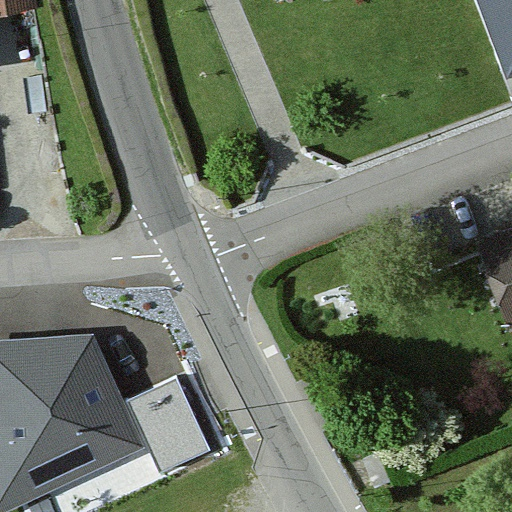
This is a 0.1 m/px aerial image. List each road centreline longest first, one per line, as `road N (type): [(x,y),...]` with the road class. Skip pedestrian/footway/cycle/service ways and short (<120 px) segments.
road 1 (residential): [(189,263),(511,144)]
road 2 (tertiary): [(96,0),(189,263)]
road 3 (tertiary): [(189,263),(309,511)]
road 4 (residential): [(0,275),(189,263)]
